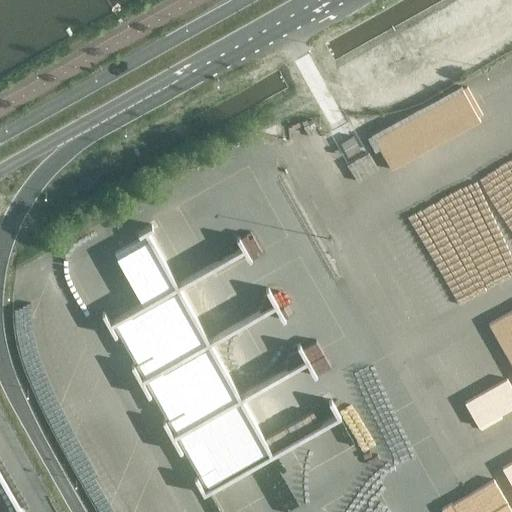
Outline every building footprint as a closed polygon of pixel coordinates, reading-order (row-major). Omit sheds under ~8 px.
[(481,94),(414,130),(429,156),(495,121),(481,94)] [(360,149),(353,136),(341,142),(348,156),(360,149)] [(476,292),(511,272),(511,251),(474,178),(427,203),(456,257),(440,265),(456,295),(465,290),(456,274),(464,270),(476,292)] [(392,411),(444,385),(420,337),(368,363),(392,411)] [(291,406),(317,464),(354,447),(329,390),(291,406)] [(463,414),(421,431),(443,485),(485,467),(463,414)] [(224,511),(231,511),(278,489),(249,432),(197,458),(224,511)] [(394,511),(375,476),(324,503),(328,511),(394,511)] [(251,511),(293,511),(284,495),(251,511)]
